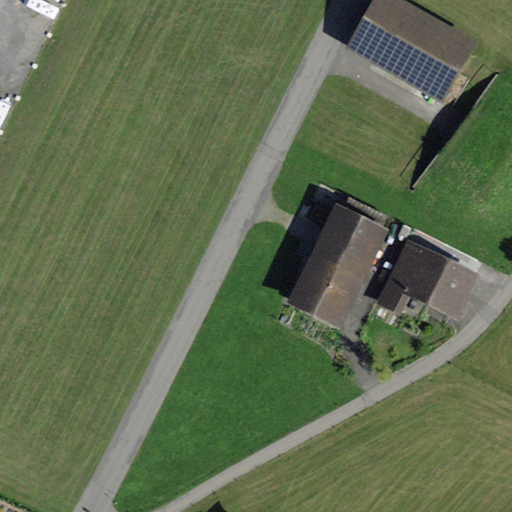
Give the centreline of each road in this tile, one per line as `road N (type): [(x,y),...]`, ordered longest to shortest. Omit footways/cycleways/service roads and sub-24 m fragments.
road 1 (unclassified): [(90,511),(347,0)]
road 2 (residential): [(165,511),(439,347),(511,278)]
